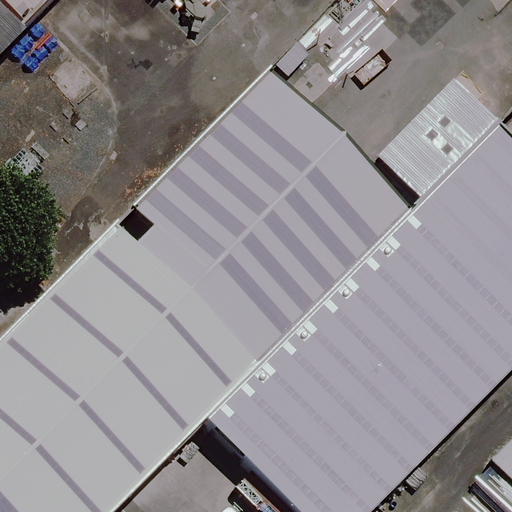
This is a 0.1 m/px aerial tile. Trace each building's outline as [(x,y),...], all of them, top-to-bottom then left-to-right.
[(0,0),(0,61),(36,25),(10,0),(0,0)] [(60,0),(10,0),(36,25),(60,0)] [(382,161),(280,70),(49,300),(0,349),(0,511),(126,511),(215,422),(427,206),(382,161)] [(382,161),(427,206),(215,422),(307,511),(385,511),(388,510),(511,382),(511,128),(462,79),(382,161)] [(511,511),(511,431),(469,475),(506,511),(511,511)]
